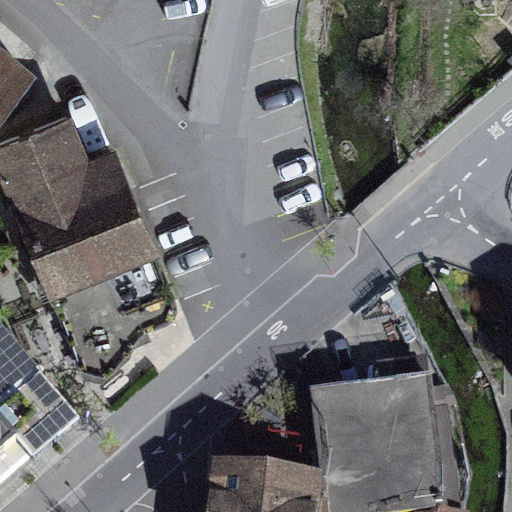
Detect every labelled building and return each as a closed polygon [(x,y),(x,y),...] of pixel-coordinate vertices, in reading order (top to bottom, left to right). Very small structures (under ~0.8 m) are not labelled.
[(0,102),(37,57),(0,27),(0,102)] [(74,102),(0,130),(0,156),(90,387),(180,303),(156,241),(161,240),(116,134),(89,143),(74,102)] [(0,473),(19,456),(0,432),(0,419),(44,380),(0,331),(0,473)] [(432,375),(311,396),(324,471),(331,511),(415,511),(445,508),(448,508),(432,375)] [(331,511),(324,471),(213,459),(206,511),(331,511)]
